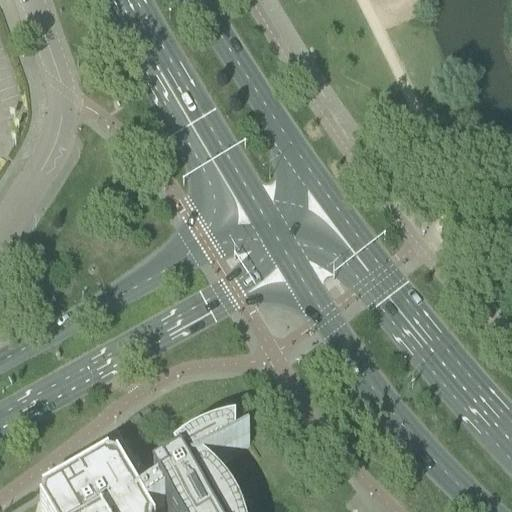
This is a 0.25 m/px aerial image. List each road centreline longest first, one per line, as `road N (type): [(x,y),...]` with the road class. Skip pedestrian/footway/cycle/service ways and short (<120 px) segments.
road 1 (secondary): [(0,421),(288,258)]
road 2 (primary): [(288,258),(360,373),(484,511)]
road 3 (secondary): [(260,212),(0,362)]
road 4 (primary): [(511,430),(325,197)]
road 5 (unclassified): [(0,233),(48,154),(60,113),(56,75),(29,0)]
road 6 (primary): [(133,0),(260,212)]
road 7 (primary): [(325,197),(203,14)]
